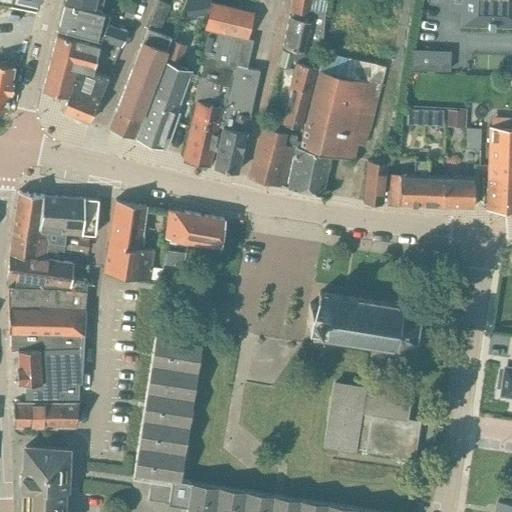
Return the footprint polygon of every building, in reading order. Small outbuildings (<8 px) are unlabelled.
[(159,30),(169,4),(158,0),(157,0),(147,26),(159,30)] [(307,43),(308,43),(309,42),(321,44),(324,11),(310,9),(311,0),(291,0),(289,11),(298,13),(297,18),(289,16),(284,38),(307,43)] [(446,0),(447,6),(460,6),(460,20),(485,21),(485,23),(489,23),(489,0),(446,0)] [(511,0),(489,0),(489,23),(493,23),(493,22),(511,22),(511,0)] [(197,101),(182,158),(208,165),(213,148),(217,149),(222,127),(222,125),(224,115),(226,107),(232,108),(250,112),(251,112),(260,70),(236,65),(242,37),(246,39),(253,12),(210,1),(204,29),(207,29),(201,55),(204,55),(193,101),(197,101)] [(120,47),(127,30),(106,23),(108,14),(63,3),(57,28),(97,37),(96,38),(120,47)] [(126,6),(123,17),(131,19),(131,18),(134,9),(126,6)] [(133,137),(171,37),(149,29),(145,40),(142,38),(109,128),(133,137)] [(56,34),(42,90),(67,97),(61,111),(87,121),(97,99),(107,75),(92,71),(98,44),(56,34)] [(306,52),(308,43),(307,43),(284,38),(282,47),(306,52)] [(136,139),(165,149),(172,130),(168,128),(189,70),(178,66),(185,45),(173,40),(136,139)] [(410,49),(410,69),(439,70),(440,50),(410,49)] [(301,128),(316,67),(311,65),(314,57),(282,50),(277,65),(286,67),(284,73),(291,75),(279,122),(301,128)] [(294,145),(284,186),(286,186),(321,193),(330,153),(353,158),(356,144),(362,145),(365,142),(383,69),(384,66),(383,66),(323,51),(298,146),(297,146),(294,145)] [(11,93),(13,82),(10,81),(12,66),(0,63),(0,110),(5,111),(8,93),(11,93)] [(217,149),(213,166),(219,168),(236,172),(246,130),(250,115),(250,112),(232,108),(228,126),(222,125),(222,127),(217,149)] [(405,109),(405,122),(421,122),(421,109),(405,109)] [(446,127),(463,127),(464,111),(447,110),(446,127)] [(262,125),(248,178),(249,178),(283,186),(284,186),(294,145),(296,135),(289,133),(285,136),(286,131),(262,125)] [(489,126),(488,160),(511,161),(511,126),(490,126),(489,126)] [(481,149),(482,137),(482,128),(464,128),(465,136),(464,149),(481,149)] [(385,162),(386,155),(375,154),(374,161),(367,160),(363,203),(381,204),(383,186),(386,162),(385,162)] [(441,203),(442,174),(428,173),(429,160),(414,159),(413,173),(400,172),(400,173),(389,173),(387,203),(441,206),(441,203)] [(511,161),(488,160),(486,208),(511,209),(511,161)] [(441,203),(441,206),(472,207),(473,176),(442,174),(441,203)] [(18,191),(12,234),(26,235),(44,237),(46,238),(46,230),(37,229),(39,220),(41,195),(18,191)] [(39,220),(37,229),(46,230),(59,231),(62,196),(41,195),(39,220)] [(62,196),(59,231),(64,232),(80,233),(91,234),(94,234),(98,199),(83,198),(62,196)] [(150,278),(154,249),(142,247),(144,233),(142,231),(146,204),(114,199),(104,271),(150,278)] [(169,208),(164,237),(181,240),(200,243),(218,246),(223,217),(169,208)] [(10,248),(9,252),(45,257),(46,254),(46,250),(56,252),(56,250),(62,251),(63,245),(47,242),(47,241),(48,238),(46,238),(44,237),(26,235),(12,234),(10,248)] [(77,239),(76,248),(87,249),(88,241),(88,237),(78,236),(77,239)] [(9,252),(7,276),(15,277),(14,288),(56,289),(68,291),(69,283),(69,277),(71,261),(72,261),(67,260),(45,257),(9,252)] [(14,288),(7,288),(8,288),(8,289),(9,321),(9,333),(9,349),(10,349),(17,349),(17,350),(16,350),(17,384),(25,384),(25,399),(78,397),(79,394),(80,380),(81,355),(81,352),(81,350),(83,334),(85,313),(85,310),(85,307),(84,307),(85,293),(68,291),(56,289),(14,288)] [(400,305),(317,292),(315,305),(308,304),(305,322),(313,323),(311,336),(382,347),(390,348),(392,349),(414,340),(417,319),(400,305)] [(151,348),(151,349),(198,356),(198,355),(200,342),(193,341),(160,336),(153,335),(151,348)] [(383,390),(390,348),(382,347),(375,389),(362,387),(334,383),(325,443),(339,445),(352,447),(374,451),(374,448),(412,454),(411,462),(412,462),(418,421),(428,423),(429,422),(400,418),(401,408),(404,409),(406,394),(383,390)] [(149,361),(149,363),(196,370),(196,369),(198,356),(151,349),(149,361)] [(147,374),(147,376),(194,383),(196,370),(149,363),(147,374)] [(511,365),(507,365),(503,390),(511,391),(511,365)] [(145,389),(145,390),(192,397),(192,396),(194,383),(147,376),(145,389)] [(143,403),(143,404),(190,411),(190,410),(192,397),(145,390),(143,403)] [(13,425),(65,425),(75,425),(78,402),(13,402),(13,425)] [(141,417),(141,418),(188,425),(188,424),(190,411),(143,404),(142,408),(141,417)] [(139,430),(139,431),(186,438),(186,437),(188,425),(141,418),(139,430)] [(139,431),(137,445),(143,446),(183,452),(186,438),(139,431)] [(135,457),(135,458),(181,465),(183,452),(143,446),(137,445),(135,457)] [(19,487),(20,487),(61,490),(65,450),(23,447),(21,463),(20,475),(19,475),(19,487)] [(135,458),(133,471),(139,472),(179,479),(181,465),(135,458)] [(139,472),(138,479),(150,481),(148,498),(186,505),(187,497),(189,486),(190,480),(189,480),(179,479),(139,472)] [(186,505),(184,511),(198,511),(203,488),(189,486),(187,497),(186,505)] [(59,511),(61,490),(20,487),(19,511),(59,511)] [(203,488),(198,511),(213,511),(216,491),(215,490),(203,488)] [(216,491),(213,511),(227,511),(230,493),(229,493),(216,491)] [(230,493),(227,511),(240,511),(243,495),(241,495),(230,493)] [(243,495),(240,511),(254,511),(257,497),(256,497),(255,497),(243,495)] [(257,497),(254,511),(268,511),(271,499),(269,499),(257,497)] [(271,499),(268,511),(282,511),(284,501),(283,501),(271,499)] [(284,501),(282,511),(295,511),(297,503),(284,501)] [(497,506),(496,511),(511,511),(511,502),(498,501),(497,506)] [(297,503),(295,511),(310,511),(312,506),(297,503)]
